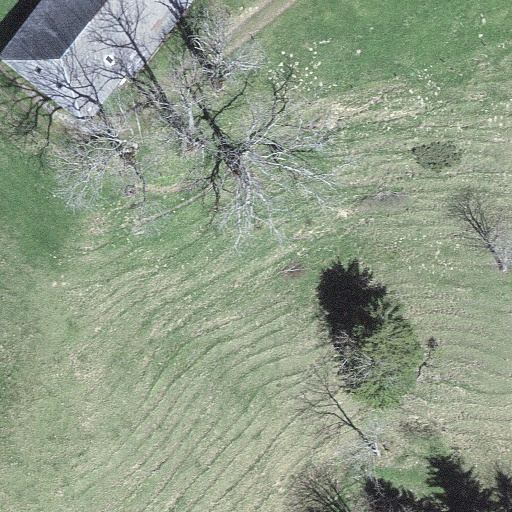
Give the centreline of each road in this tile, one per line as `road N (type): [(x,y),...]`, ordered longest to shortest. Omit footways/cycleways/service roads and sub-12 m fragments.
road 1 (track): [(282,0),(157,109),(107,141)]
road 2 (track): [(0,88),(69,140),(107,141)]
